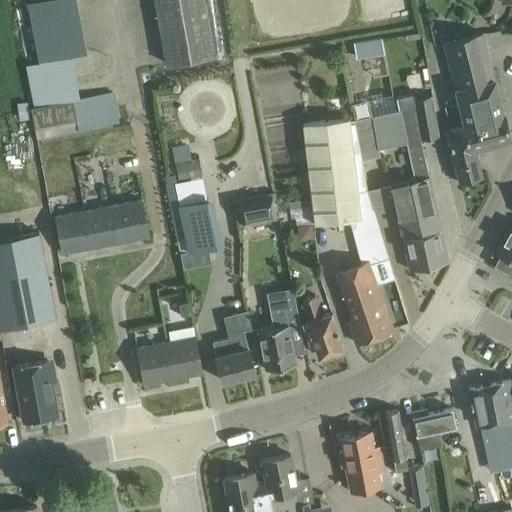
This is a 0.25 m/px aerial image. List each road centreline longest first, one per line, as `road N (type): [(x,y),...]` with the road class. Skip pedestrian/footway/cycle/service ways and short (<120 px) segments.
road 1 (secondary): [(177,436),(313,404),(364,383),(415,341),(446,300)]
road 2 (secondary): [(0,463),(177,436)]
road 3 (secondary): [(446,300),(511,175)]
